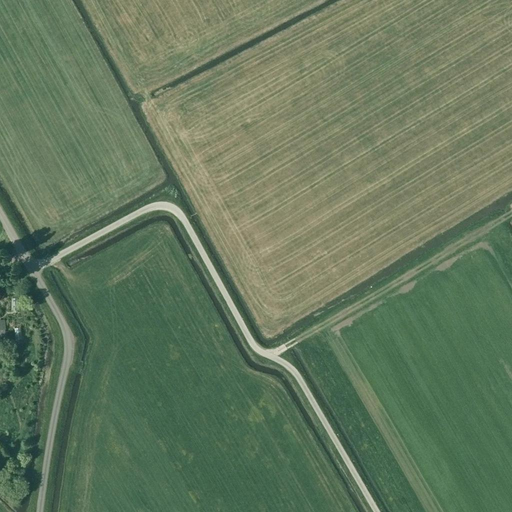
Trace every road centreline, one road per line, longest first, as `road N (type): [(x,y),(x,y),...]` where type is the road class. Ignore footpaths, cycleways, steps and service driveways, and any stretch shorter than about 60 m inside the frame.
road 1 (unclassified): [(373,511),(280,352),(247,341),(169,196),(32,268)]
road 2 (unclassified): [(38,511),(67,352),(61,321),(32,268)]
